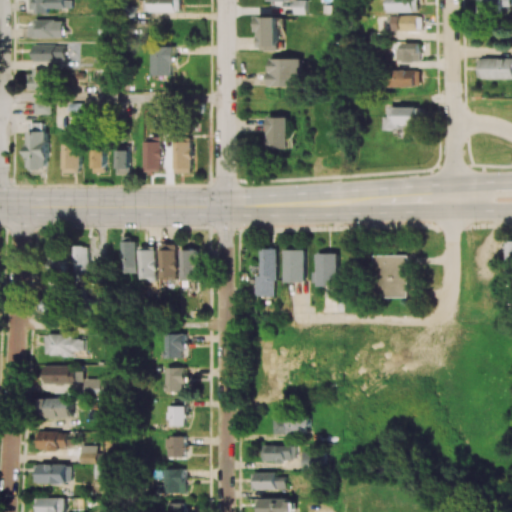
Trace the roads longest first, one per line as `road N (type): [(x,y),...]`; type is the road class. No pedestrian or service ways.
road 1 (residential): [(453,0),(453,319)]
road 2 (residential): [(225,206),(226,511)]
road 3 (residential): [(21,207),(6,511)]
road 4 (primary): [(511,181),(225,206)]
road 5 (primary): [(225,206),(340,214),(511,210)]
road 6 (primary): [(225,206),(0,207)]
road 7 (residential): [(226,0),(225,206)]
